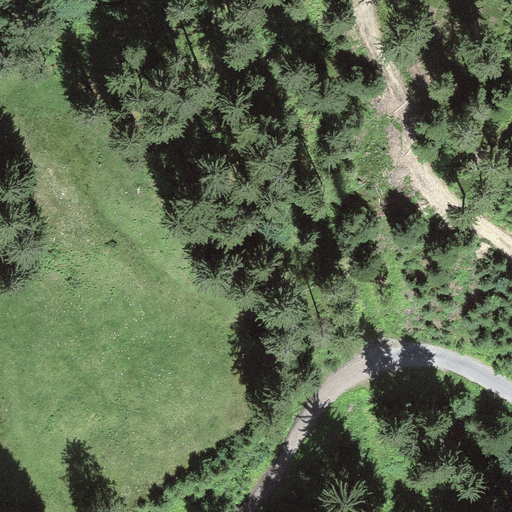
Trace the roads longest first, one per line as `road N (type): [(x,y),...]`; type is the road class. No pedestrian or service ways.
road 1 (track): [(511,391),(456,363),(424,356),(383,361),(326,399),(251,511)]
road 2 (track): [(365,0),(366,33),(416,161),(444,206),(511,257)]
